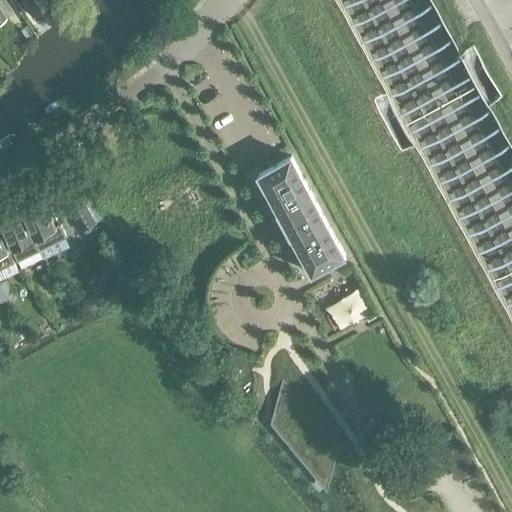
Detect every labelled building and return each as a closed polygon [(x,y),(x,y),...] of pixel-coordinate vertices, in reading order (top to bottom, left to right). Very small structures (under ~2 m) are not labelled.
[(0,0),(0,20),(7,16),(3,10),(10,5),(6,0),(0,0)] [(49,2),(47,0),(12,0),(18,9),(26,4),(32,14),(49,2)] [(312,273),(346,255),(339,242),(338,243),(298,168),(291,156),(258,174),(265,186),(279,212),(278,212),(291,236),(292,235),(306,260),(306,261),(312,273)] [(95,224),(79,190),(64,197),(81,231),(95,224)] [(35,235),(42,248),(52,243),(67,235),(68,233),(63,223),(61,222),(57,224),(42,191),(20,201),(27,218),(35,235)] [(27,218),(20,201),(0,210),(0,217),(19,258),(31,252),(31,253),(42,248),(35,235),(27,218)] [(0,267),(16,260),(0,225),(0,267)] [(250,246),(242,251),(248,262),(257,257),(250,246)] [(335,288),(346,320),(373,310),(361,279),(335,288)] [(325,285),(312,293),(338,337),(351,329),(325,285)] [(374,343),(388,344),(389,328),(375,327),(374,343)] [(380,347),(378,359),(395,361),(396,349),(380,347)] [(367,348),(350,351),(354,368),(371,364),(367,348)] [(271,418),(328,485),(339,446),(283,379),(271,418)] [(445,457),(453,471),(470,462),(462,447),(445,457)]
